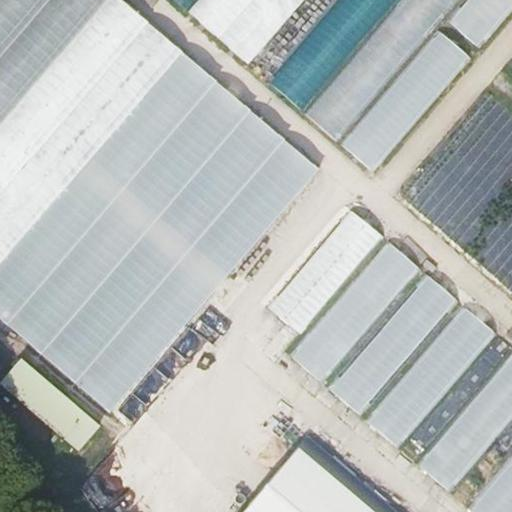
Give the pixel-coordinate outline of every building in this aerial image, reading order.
[(0,0),(0,259),(184,53),(123,0),(0,0)] [(179,0),(256,62),(307,0),(179,0)] [(340,0),(273,84),(305,110),(394,0),(340,0)] [(403,0),(310,117),(377,171),(472,54),(436,25),(456,0),(403,0)] [(511,0),(465,0),(449,19),(481,46),(511,9),(511,0)] [(0,314),(110,413),(321,176),(184,53),(0,259),(0,314)] [(304,333),(384,233),(349,205),(270,306),(304,333)] [(324,381),(421,266),(389,239),(293,355),(324,381)] [(364,414),(460,298),(427,271),(331,387),(364,414)] [(404,448),(497,329),(462,302),(370,421),(404,448)] [(457,491),(511,415),(511,345),(423,466),(457,491)] [(100,425),(21,358),(0,382),(0,383),(78,450),(100,425)] [(393,511),(308,438),(243,511),(393,511)] [(511,511),(511,457),(470,507),(476,511),(511,511)]
